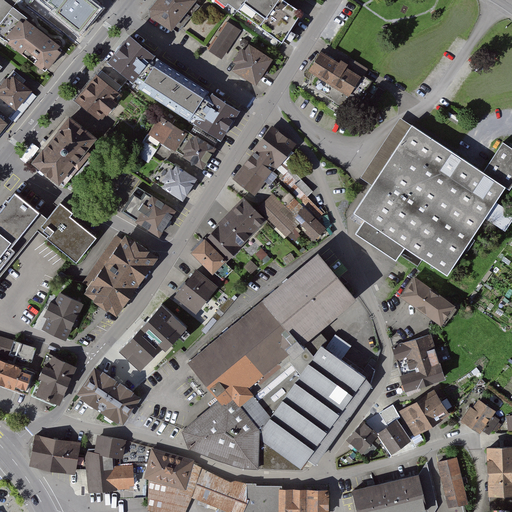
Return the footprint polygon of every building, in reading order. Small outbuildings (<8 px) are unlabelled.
[(41,0),(57,13),(67,0),(41,0)] [(78,29),(94,10),(81,0),(67,0),(57,13),(78,29)] [(193,0),(156,0),(147,12),(170,28),(193,0)] [(224,0),(238,10),(244,0),(224,0)] [(244,0),(238,10),(282,42),(301,11),(284,0),(244,0)] [(62,48),(11,8),(0,21),(0,37),(44,71),(62,48)] [(221,56),(238,30),(225,22),(208,48),(221,56)] [(153,55),(129,35),(101,70),(121,86),(127,78),(139,87),(164,102),(182,74),(157,58),(153,55)] [(255,83),(271,58),(249,44),(245,51),(242,49),(234,60),(238,63),(234,69),(255,83)] [(370,82),(321,52),(304,80),(346,105),(358,100),(370,82)] [(111,99),(121,86),(101,70),(77,99),(100,118),(114,102),(111,99)] [(14,123),(35,96),(20,84),(23,80),(11,71),(0,84),(0,111),(8,118),(14,123)] [(182,74),(164,102),(220,138),(238,110),(182,74)] [(0,128),(8,118),(0,111),(0,128)] [(182,131),(159,116),(138,148),(151,156),(160,142),(202,168),(214,148),(184,128),(182,131)] [(93,138),(69,118),(33,161),(62,185),(84,158),(79,154),(93,138)] [(484,172),(410,124),(353,212),(363,219),(354,233),(396,260),(405,246),(449,275),(506,187),(509,188),(511,183),(511,148),(503,143),(484,172)] [(292,143),(270,126),(252,150),(254,151),(273,167),(277,162),(283,166),(289,158),(283,154),(292,143)] [(271,170),(273,167),(254,151),(243,164),(263,179),(267,182),(274,173),(271,170)] [(165,160),(153,179),(182,198),(195,178),(165,160)] [(263,179),(243,164),(233,178),(253,193),(263,179)] [(281,177),(320,216),(324,212),(307,195),(313,190),(291,167),(281,177)] [(281,186),(259,207),(282,230),(295,217),(314,237),(323,228),(281,186)] [(174,211),(137,187),(122,210),(159,234),(174,211)] [(46,217),(13,191),(0,207),(0,274),(36,229),(46,217)] [(265,218),(245,198),(230,213),(250,232),(265,218)] [(36,229),(76,261),(96,236),(69,215),(72,211),(59,201),(46,217),(36,229)] [(250,232),(230,213),(218,225),(238,245),(250,232)] [(238,245),(218,225),(204,239),(224,259),(238,245)] [(123,243),(118,240),(105,259),(102,257),(84,282),(92,288),(89,293),(95,298),(95,301),(105,308),(109,307),(116,311),(123,303),(126,302),(149,269),(147,265),(154,257),(127,238),(123,243)] [(224,259),(204,239),(192,251),(212,271),(224,259)] [(352,295),(315,254),(187,361),(220,401),(256,437),(311,355),(299,341),(352,295)] [(215,285),(195,269),(189,277),(208,293),(215,285)] [(398,295),(440,325),(455,304),(413,275),(398,295)] [(208,293),(189,277),(182,286),(202,302),(208,293)] [(202,302),(182,286),(175,294),(195,310),(202,302)] [(82,303),(62,293),(44,328),(64,339),(82,303)] [(187,332),(165,315),(169,310),(158,301),(115,356),(148,382),(187,332)] [(394,343),(408,387),(445,375),(430,332),(394,343)] [(33,346),(0,335),(0,353),(7,355),(8,351),(30,358),(33,346)] [(363,376),(318,344),(311,355),(256,437),(300,469),(307,459),(312,462),(369,385),(376,365),(372,362),(363,376)] [(72,367),(47,357),(31,396),(56,406),(72,367)] [(21,367),(0,359),(0,382),(13,387),(21,367)] [(33,371),(21,367),(13,387),(26,392),(33,371)] [(137,398),(94,369),(77,395),(120,424),(137,398)] [(404,410),(418,432),(452,412),(438,389),(404,410)] [(494,411),(478,399),(464,420),(480,431),(494,411)] [(243,467),(300,469),(256,437),(220,401),(181,432),(188,448),(217,457),(243,467)] [(380,432),(392,452),(412,439),(392,406),(384,410),(393,424),(380,432)] [(348,438),(369,457),(376,446),(371,442),(378,433),(364,420),(348,438)] [(100,435),(97,453),(112,456),(121,457),(124,439),(100,435)] [(55,440),(35,436),(33,451),(30,464),(50,467),(55,440)] [(57,440),(55,440),(50,467),(74,471),(74,468),(77,454),(79,444),(57,440)] [(511,446),(491,447),(493,507),(511,506),(511,446)] [(154,449),(147,475),(150,476),(184,485),(192,464),(193,459),(154,449)] [(89,468),(91,490),(134,486),(133,466),(120,467),(113,467),(112,456),(97,453),(91,452),(87,452),(88,456),(77,454),(74,468),(89,468)] [(457,457),(440,461),(451,506),(469,501),(457,457)] [(184,485),(150,476),(150,507),(173,511),(185,511),(192,494),(221,505),(217,511),(281,511),(282,489),(282,485),(257,485),(239,480),(231,482),(192,464),(184,485)] [(420,474),(354,491),(359,511),(402,511),(428,506),(420,474)] [(281,511),(306,511),(307,489),(282,489),(281,511)] [(328,511),(329,489),(307,489),(306,511),(328,511)]
